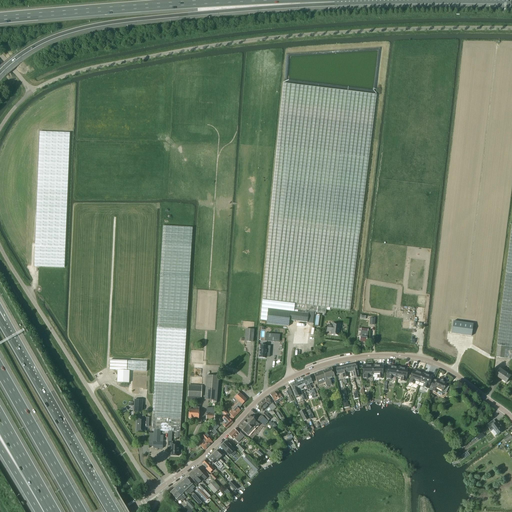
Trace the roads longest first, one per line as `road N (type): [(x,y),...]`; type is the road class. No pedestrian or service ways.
road 1 (unclassified): [(159,488),(264,393),(330,362),(420,357),(511,417)]
road 2 (motorway): [(0,71),(31,46),(71,30),(305,0)]
road 3 (motorway): [(0,18),(217,0)]
road 4 (motorway): [(113,511),(4,323)]
road 5 (motorway): [(80,511),(0,368)]
